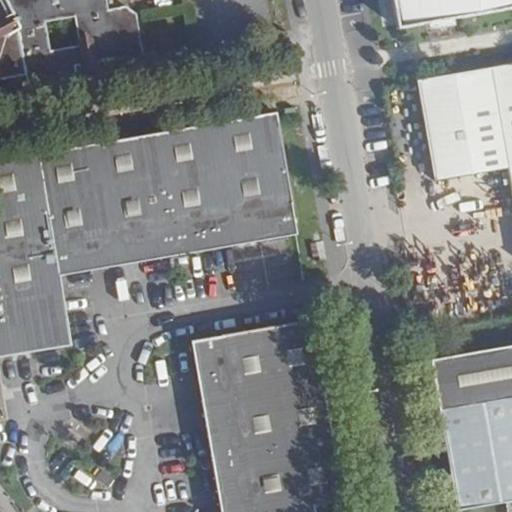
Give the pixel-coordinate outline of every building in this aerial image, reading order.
[(4,0),(13,16),(0,21),(0,82),(26,78),(26,83),(39,89),(72,83),(78,75),(78,69),(93,66),(111,64),(112,68),(122,75),(144,72),(150,58),(142,14),(131,6),(114,9),(112,0),(4,0)] [(511,0),(391,0),(397,31),(511,10),(511,0)] [(266,36),(270,58),(291,54),(287,33),(275,35),(266,36)] [(511,65),(417,82),(434,186),(506,173),(511,206),(511,65)] [(274,111),(0,157),(0,353),(68,341),(57,272),(296,231),(274,111)] [(312,315),(189,337),(220,511),(314,511),(313,500),(344,494),(312,315)] [(511,511),(511,349),(433,363),(458,511),(469,511),(507,505),(508,511),(511,511)]
